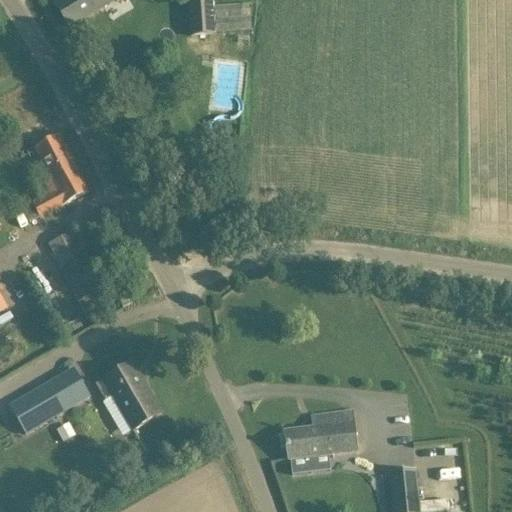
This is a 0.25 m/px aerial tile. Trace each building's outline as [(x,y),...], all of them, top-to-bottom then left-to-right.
[(63,0),(55,5),(70,29),(117,0),(63,0)] [(186,6),(189,39),(216,37),(213,3),(186,6)] [(40,219),(72,202),(90,193),(59,136),(34,149),(51,182),(38,189),(43,200),(33,205),(40,219)] [(199,198),(216,191),(205,165),(179,176),(185,189),(193,185),(199,198)] [(64,238),(49,246),(67,282),(92,269),(70,226),(61,231),(64,238)] [(112,309),(92,269),(67,282),(87,321),(112,309)] [(117,296),(123,309),(132,305),(126,292),(117,296)] [(106,402),(114,398),(133,432),(162,416),(132,365),(96,386),(106,402)] [(27,436),(73,408),(91,398),(75,371),(57,380),(11,408),(27,436)] [(355,425),(354,425),(353,412),(311,418),(312,430),(284,434),(289,462),(358,454),(355,425)] [(71,429),(59,435),(63,444),(76,437),(71,429)] [(389,474),(392,511),(441,511),(449,511),(448,501),(420,504),(417,472),(389,474)]
